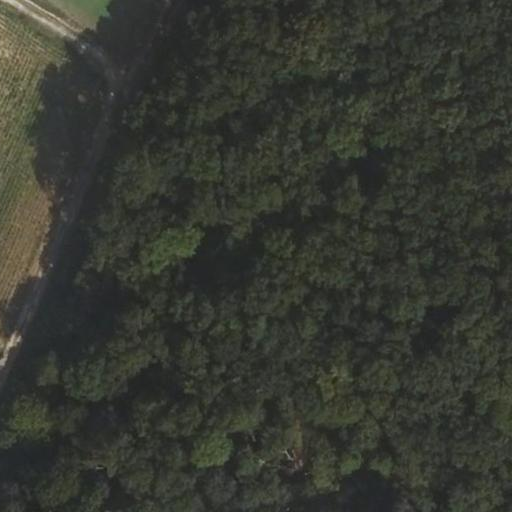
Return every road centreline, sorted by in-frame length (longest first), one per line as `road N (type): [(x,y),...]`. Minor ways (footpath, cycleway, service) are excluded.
road 1 (track): [(146,86),(0,456)]
road 2 (track): [(511,174),(146,86)]
road 3 (track): [(0,2),(146,86)]
